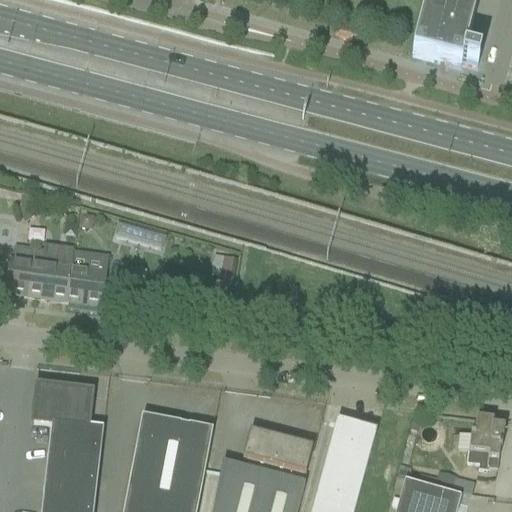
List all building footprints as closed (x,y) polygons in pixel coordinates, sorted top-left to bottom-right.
[(463,61),(479,0),(426,0),(411,61),(460,74),(461,70),(476,74),(478,65),(463,61)] [(116,229),(114,239),(160,251),(163,242),(116,229)] [(13,250),(6,299),(65,307),(70,272),(73,253),(44,249),(44,254),(13,250)] [(214,260),(210,281),(224,283),(222,292),(224,293),(217,330),(225,331),(237,264),(214,260)] [(103,278),(70,272),(65,307),(98,312),(99,306),(103,304),(105,286),(102,283),(103,278)] [(144,299),(141,316),(167,320),(169,302),(144,299)] [(35,402),(32,427),(49,429),(50,428),(84,432),(88,400),(43,395),(43,399),(40,402),(35,402)] [(140,423),(123,511),(196,511),(211,437),(140,423)] [(500,454),(502,434),(491,432),(492,426),(475,424),(473,440),(469,439),(465,469),(476,470),(476,475),(495,477),(498,454),(500,454)] [(335,426),(312,511),(355,511),(375,437),(335,426)] [(49,429),(46,462),(98,468),(102,434),(84,432),(50,428),(49,429)] [(221,469),(212,511),(297,511),(304,490),(300,489),(303,480),(304,480),(311,453),(249,437),(241,464),(245,465),(243,474),(221,469)] [(46,462),(42,496),(94,502),(98,468),(46,462)] [(417,481),(415,486),(435,492),(450,496),(453,485),(438,480),(436,486),(417,481)] [(456,511),(459,504),(403,488),(396,511),(456,511)] [(42,496),(39,511),(93,511),(94,502),(42,496)]
